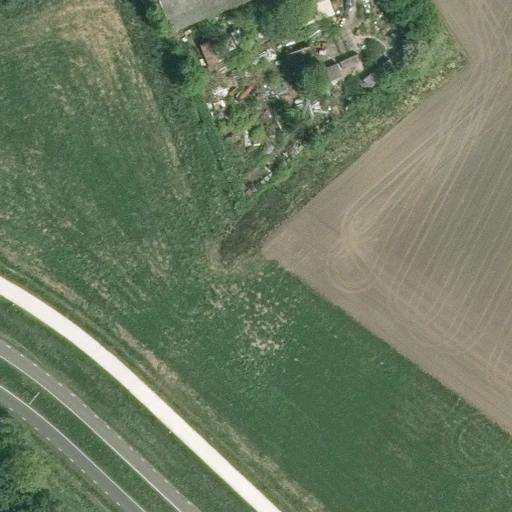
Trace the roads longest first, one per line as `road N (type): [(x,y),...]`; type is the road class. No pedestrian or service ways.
road 1 (unclassified): [(209,511),(67,386),(0,342)]
road 2 (unclassified): [(0,389),(144,511)]
